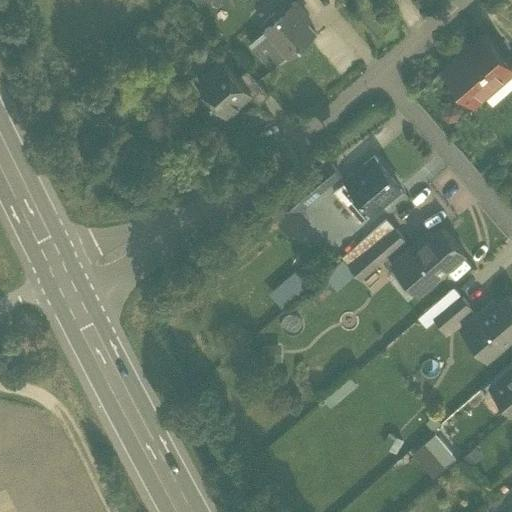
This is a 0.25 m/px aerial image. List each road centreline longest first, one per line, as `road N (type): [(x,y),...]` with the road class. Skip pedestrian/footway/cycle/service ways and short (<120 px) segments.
road 1 (residential): [(382,74),(231,195),(109,257),(63,269)]
road 2 (secondary): [(190,511),(63,269)]
road 3 (residential): [(382,74),(511,224)]
road 4 (secondary): [(63,269),(0,142)]
